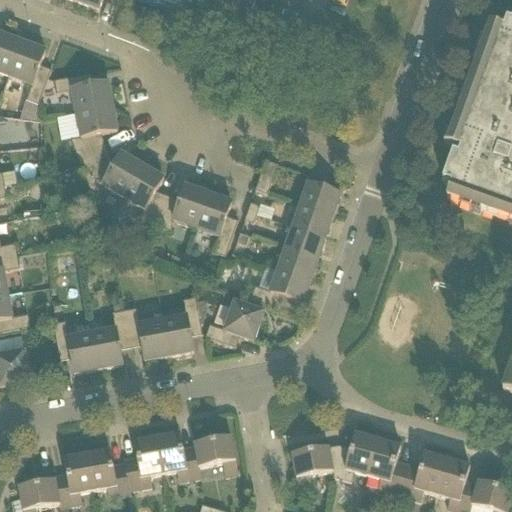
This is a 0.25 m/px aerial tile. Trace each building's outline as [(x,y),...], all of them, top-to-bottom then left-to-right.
[(78,0),(76,5),(99,13),(104,0),(78,0)] [(253,13),(257,0),(139,0),(208,24),(205,31),(264,51),(275,21),(253,13)] [(511,25),(507,24),(504,32),(492,28),(448,149),(461,153),(459,159),(454,157),(443,186),(452,189),(447,201),(511,224),(511,25)] [(0,76),(10,81),(23,46),(0,37),(0,76)] [(23,46),(10,81),(32,89),(26,104),(39,109),(49,81),(38,77),(41,69),(46,55),(23,46)] [(84,79),(54,84),(56,97),(73,94),(77,118),(113,111),(109,87),(94,89),(86,91),(84,79)] [(77,118),(57,121),(61,144),(71,143),(79,165),(98,158),(91,140),(102,138),(118,136),(113,111),(77,118)] [(98,158),(79,165),(91,196),(98,200),(104,190),(124,202),(143,170),(121,157),(114,170),(107,182),(103,171),(98,158)] [(268,198),(278,170),(278,168),(266,164),(256,194),(268,198)] [(143,170),(124,202),(144,214),(139,223),(156,229),(164,208),(152,204),(156,196),(164,183),(143,170)] [(341,199),(309,188),(301,209),(333,221),(341,199)] [(164,208),(156,229),(171,235),(174,224),(196,232),(197,233),(209,198),(185,190),(180,204),(177,213),(175,212),(164,208)] [(209,198),(197,233),(219,240),(213,256),(226,261),(236,232),(225,228),(227,221),(232,206),(209,198)] [(251,207),(248,216),(257,219),(260,210),(251,207)] [(301,209),(294,231),(326,242),(333,221),(301,209)] [(257,219),(248,216),(245,224),(254,227),(257,219)] [(294,231),(286,253),(318,264),(326,242),(294,231)] [(249,240),(240,237),(237,246),(246,250),(249,240)] [(0,263),(18,260),(16,248),(0,250),(0,263)] [(286,253),(278,275),(311,286),(318,264),(286,253)] [(0,299),(8,299),(3,275),(20,272),(18,260),(0,263),(0,299)] [(251,302),(282,313),(286,302),(303,308),(311,286),(278,275),(271,296),(255,290),(251,302)] [(8,299),(0,299),(0,325),(3,337),(31,332),(28,319),(12,322),(8,299)] [(187,324),(164,328),(170,361),(194,356),(191,340),(190,332),(201,330),(197,305),(196,302),(183,304),(187,324)] [(210,329),(206,341),(237,352),(240,341),(254,345),(264,316),(235,306),(225,334),(210,329)] [(137,312),(125,314),(130,343),(141,341),(143,350),(146,365),(170,361),(164,328),(140,333),(137,312)] [(116,337),(93,341),(99,373),(123,369),(121,354),(119,345),(121,345),(130,343),(125,314),(115,316),(112,317),(116,337)] [(66,325),(53,328),(58,357),(70,355),(72,363),(72,367),(75,378),(99,373),(93,341),(69,346),(66,329),(66,325)] [(49,350),(42,351),(44,365),(52,364),(49,350)] [(0,390),(0,392),(30,386),(25,356),(0,360),(0,390)] [(511,366),(503,393),(511,395),(511,366)] [(184,453),(181,438),(157,442),(164,478),(177,476),(179,487),(201,483),(199,472),(196,451),(184,453)] [(355,476),(368,480),(378,444),(356,438),(350,459),(329,453),(333,476),(334,482),(352,487),(355,476)] [(232,441),(195,448),(196,451),(199,472),(223,468),(225,481),(238,479),(232,441)] [(164,478),(157,442),(134,446),(138,468),(126,470),(125,464),(130,496),(152,492),(150,481),(164,478)] [(397,466),(401,450),(378,444),(368,480),(381,484),(378,494),(400,500),(409,469),(397,466)] [(293,458),(300,496),(312,494),(309,480),(333,476),(329,453),(329,452),(293,458)] [(130,496),(125,464),(124,464),(126,474),(115,476),(111,454),(87,459),(94,495),(107,493),(109,504),(131,500),(130,496)] [(448,464),(425,457),(421,473),(409,469),(400,500),(421,506),(424,496),(438,500),(448,464)] [(94,495),(87,459),(64,463),(68,485),(56,487),(60,509),(59,509),(59,511),(63,511),(82,509),(80,498),(94,495)] [(448,464),(438,500),(450,503),(447,511),(471,511),(478,489),(466,486),(471,470),(448,464)] [(56,487),(56,485),(19,491),(23,511),(42,511),(59,509),(60,509),(56,487)] [(509,511),(511,504),(511,494),(479,486),(478,489),(471,511),(509,511)]
